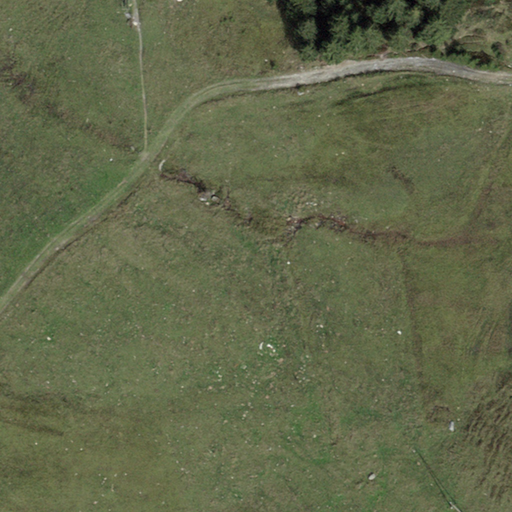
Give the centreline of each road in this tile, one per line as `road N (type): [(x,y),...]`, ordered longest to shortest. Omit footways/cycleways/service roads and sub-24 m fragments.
road 1 (track): [(400,63),(201,97),(145,162)]
road 2 (track): [(0,337),(62,278),(145,162)]
